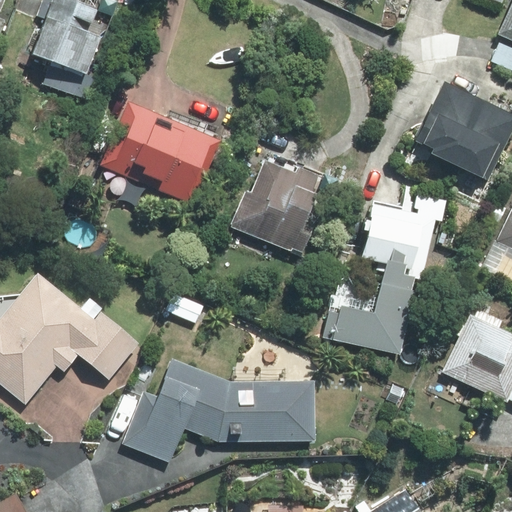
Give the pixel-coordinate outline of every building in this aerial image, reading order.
[(42,85),(93,104),(102,79),(84,73),(96,39),(83,34),(91,10),(63,0),(45,0),(25,56),(49,65),(42,85)] [(511,0),(509,0),(494,36),(501,40),(499,46),(496,45),(489,62),(511,71),(511,0)] [(410,148),(478,181),(493,150),(497,152),(511,121),(511,119),(441,85),(410,148)] [(126,101),(98,167),(184,204),(213,138),(126,101)] [(224,230),(298,257),(308,231),(299,228),(318,175),(291,165),(287,176),(255,164),(244,197),(237,195),(224,230)] [(437,224),(441,202),(413,196),(409,217),(365,208),(354,261),(378,266),(400,271),(420,275),(431,223),(437,224)] [(511,198),(492,243),(511,252),(511,198)] [(400,271),(378,266),(368,314),(338,308),(336,315),(322,312),(316,339),(400,356),(412,279),(399,276),(400,271)] [(31,273),(5,305),(0,305),(0,383),(26,404),(54,370),(61,376),(77,357),(110,384),(139,349),(97,315),(100,312),(84,299),(75,309),(31,273)] [(511,407),(511,336),(496,329),(500,320),(471,306),(439,371),(511,407)] [(169,464),(179,438),(312,444),(313,382),(226,381),(170,360),(155,399),(132,391),(115,434),(102,429),(88,466),(109,474),(120,445),(169,464)] [(27,511),(16,492),(0,500),(0,511),(27,511)] [(302,511),(302,505),(225,502),(224,511),(302,511)]
